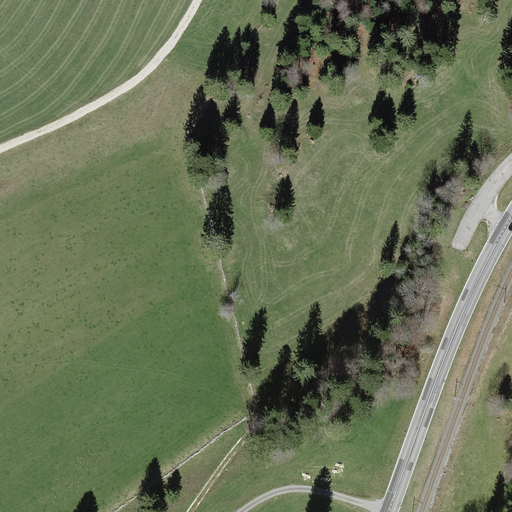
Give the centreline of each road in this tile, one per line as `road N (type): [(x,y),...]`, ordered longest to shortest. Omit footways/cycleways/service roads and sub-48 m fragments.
road 1 (primary): [(388,511),(441,362),(511,216)]
road 2 (track): [(197,0),(138,78),(0,149)]
road 3 (track): [(238,511),(279,492),(316,488),(388,511)]
